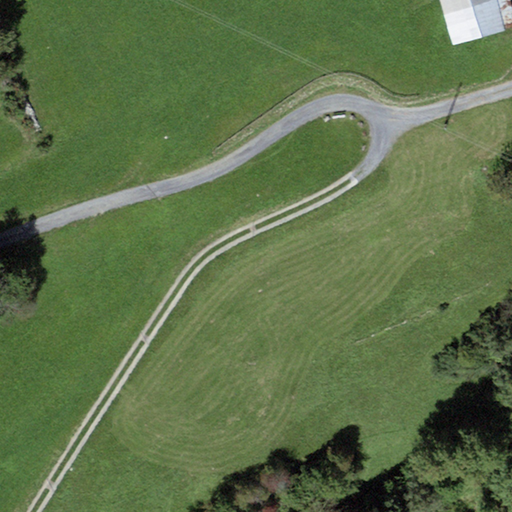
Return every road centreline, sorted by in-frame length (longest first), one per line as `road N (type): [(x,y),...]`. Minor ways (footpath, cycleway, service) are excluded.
road 1 (track): [(34,511),(196,262),(364,172),(384,121)]
road 2 (track): [(0,242),(199,175),(331,104),(373,109),(384,121)]
road 3 (track): [(384,121),(511,84)]
